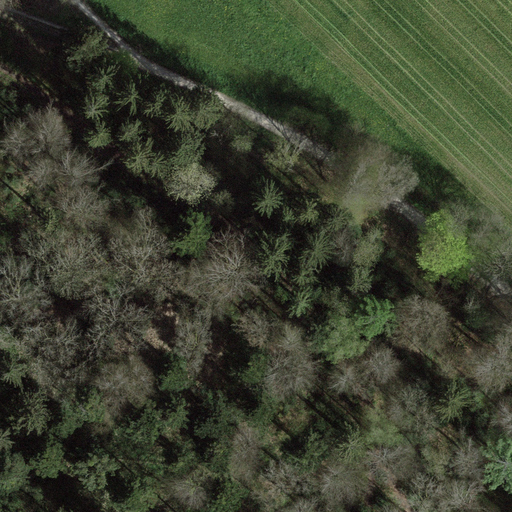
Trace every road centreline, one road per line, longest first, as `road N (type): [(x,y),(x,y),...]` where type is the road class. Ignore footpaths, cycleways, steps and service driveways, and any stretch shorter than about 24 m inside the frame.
road 1 (track): [(158,70),(239,105),(374,186),(511,300)]
road 2 (track): [(0,8),(158,70)]
